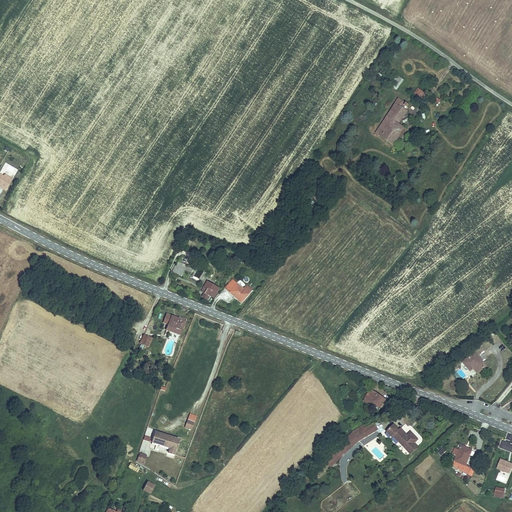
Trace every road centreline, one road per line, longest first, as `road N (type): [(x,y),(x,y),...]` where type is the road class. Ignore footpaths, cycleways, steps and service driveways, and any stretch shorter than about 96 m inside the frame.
road 1 (secondary): [(456,406),(0,217)]
road 2 (unclassified): [(350,0),(511,104)]
